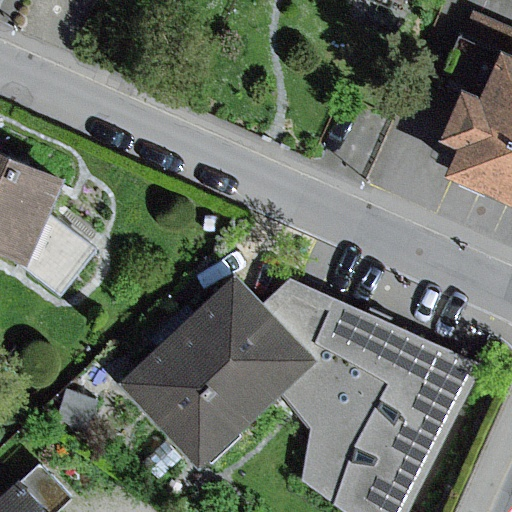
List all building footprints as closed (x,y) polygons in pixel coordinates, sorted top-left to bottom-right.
[(511,43),(509,43),(488,90),(472,83),(451,130),(472,139),(459,167),(511,190),(511,43)] [(75,169),(0,136),(0,247),(34,262),(57,210),(75,169)] [(101,246),(57,210),(34,262),(65,290),(101,246)] [(242,268),(124,376),(204,462),(287,389),(313,425),(304,482),(353,511),(411,511),(487,361),(294,275),(268,296),(242,268)] [(69,389),(58,419),(87,429),(97,398),(69,389)] [(0,511),(63,511),(28,473),(0,498),(0,511)]
